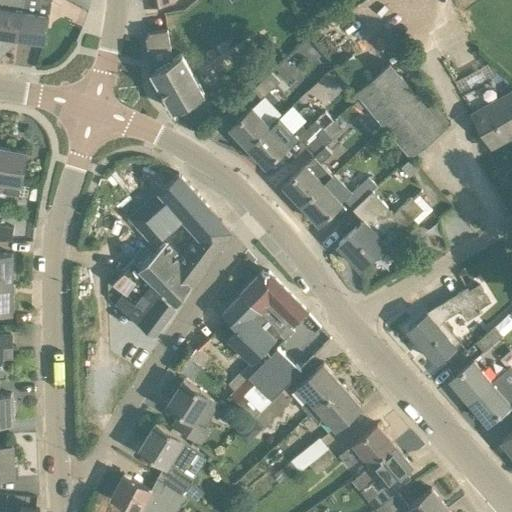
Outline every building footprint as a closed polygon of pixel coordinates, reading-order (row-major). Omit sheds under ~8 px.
[(0,0),(0,36),(19,39),(24,0),(0,0)] [(24,0),(19,39),(45,43),(51,2),(51,0),(24,0)] [(166,27),(167,29),(150,31),(146,38),(150,61),(151,71),(182,53),(182,47),(188,46),(184,24),(166,27)] [(173,110),(204,93),(182,53),(151,71),(173,110)] [(445,129),(444,127),(390,62),(374,76),(355,90),(410,157),(445,129)] [(252,89),(264,78),(254,68),(243,78),(239,82),(248,92),(252,89)] [(331,69),(296,101),(312,118),(347,86),(331,69)] [(261,98),(279,81),(270,72),(264,78),(252,89),(261,98)] [(502,96),(491,79),(472,90),(463,95),(462,96),(492,148),(511,135),(511,89),(507,93),(502,96)] [(248,146),(270,126),(252,106),(230,127),(248,146)] [(279,153),(288,163),(306,146),(335,119),(326,109),(315,120),(315,121),(306,129),(301,125),(293,133),(279,118),(270,126),(248,146),(266,165),(279,153)] [(315,155),(333,138),(344,129),(335,119),(306,146),(314,155),(315,155)] [(381,147),(387,140),(380,134),(374,141),(381,147)] [(19,195),(26,152),(0,148),(0,182),(7,184),(6,193),(19,195)] [(333,175),(332,174),(315,155),(314,155),(306,164),(284,184),(301,204),(333,175)] [(409,175),(418,167),(409,158),(401,166),(409,175)] [(205,202),(179,173),(156,193),(182,222),(205,202)] [(319,223),(341,202),(344,200),(353,209),(372,191),(377,186),(369,177),(352,193),(334,173),(332,174),(333,175),(301,204),(319,223)] [(353,209),(354,209),(364,220),(338,243),(361,268),(387,243),(370,226),(373,223),(370,220),(386,205),(372,191),(353,209)] [(139,267),(176,304),(231,231),(205,202),(182,222),(156,193),(127,219),(158,249),(139,267)] [(396,243),(403,236),(399,232),(414,218),(418,222),(433,209),(419,194),(413,199),(411,197),(393,213),(386,205),(370,220),(373,223),(370,226),(387,243),(392,238),(396,243)] [(0,240),(12,241),(14,227),(0,224),(0,240)] [(12,253),(0,253),(0,282),(12,283),(12,253)] [(176,304),(139,267),(133,262),(117,277),(142,295),(138,300),(127,292),(117,306),(154,333),(176,304)] [(291,324),(305,308),(269,271),(262,271),(242,292),(260,309),(263,312),(280,332),(290,322),(291,324)] [(0,311),(12,312),(12,283),(0,282),(0,311)] [(442,320),(461,309),(467,318),(481,310),(479,307),(490,301),(480,284),(469,291),(467,288),(427,312),(408,329),(436,361),(460,341),(442,320)] [(223,313),(239,328),(229,338),(251,360),(258,366),(271,352),(267,348),(277,338),(257,317),(263,312),(260,309),(242,292),(223,313)] [(484,352),(503,335),(495,326),(476,342),(484,352)] [(12,349),(11,334),(0,334),(0,370),(3,370),(3,349),(12,349)] [(203,367),(210,356),(197,345),(189,357),(203,367)] [(263,408),(279,390),(301,368),(277,346),(271,352),(258,366),(249,375),(254,381),(245,391),(263,408)] [(469,401),(492,381),(474,359),(451,379),(469,401)] [(228,384),(235,389),(249,375),(258,366),(251,360),(228,384)] [(343,384),(323,362),(297,386),(299,387),(309,399),(302,405),(302,406),(309,414),(343,384)] [(230,394),(236,400),(245,391),(254,381),(249,375),(235,389),(230,394)] [(487,423),(511,403),(510,402),(511,400),(511,392),(498,376),(492,381),(469,401),(487,423)] [(203,426),(195,421),(210,397),(184,379),(167,404),(181,413),(174,424),(200,441),(208,429),(203,426)] [(336,429),(362,405),(343,384),(309,414),(316,421),(323,415),(336,429)] [(265,427),(289,401),(279,390),(263,408),(255,416),(265,427)] [(263,408),(245,391),(236,400),(254,418),(255,416),(263,408)] [(0,422),(12,422),(11,394),(0,393),(0,422)] [(197,448),(183,439),(156,422),(139,448),(165,465),(157,477),(181,493),(195,478),(194,478),(183,470),(197,448)] [(372,464),(395,444),(378,423),(339,455),(348,466),(359,457),(358,455),(362,452),(372,464)] [(250,430),(246,425),(236,434),(245,444),(250,439),(250,430)] [(511,432),(502,440),(511,451),(511,432)] [(283,485),(309,463),(328,447),(319,436),(274,474),(283,485)] [(0,474),(14,475),(13,444),(0,444),(0,474)] [(388,484),(412,464),(395,444),(372,464),(381,476),(371,484),(378,492),(388,484)] [(317,474),(337,457),(328,447),(309,463),(317,474)] [(175,511),(188,497),(158,478),(152,489),(124,474),(111,497),(139,511),(138,511),(175,511)] [(192,482),(181,493),(188,497),(194,501),(201,490),(192,482)] [(411,511),(442,511),(448,508),(431,487),(408,507),(411,511)] [(378,511),(390,511),(405,502),(399,492),(375,508),(378,511)]
